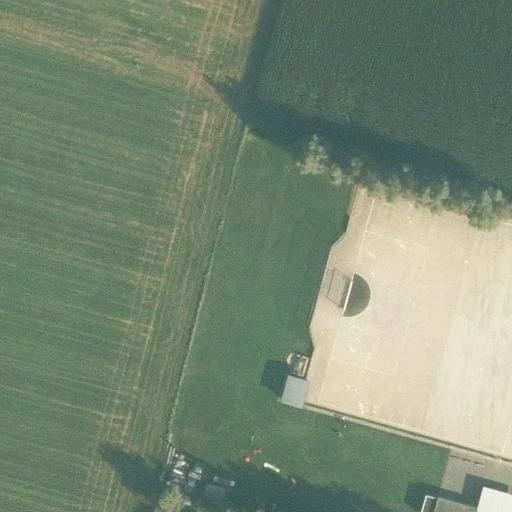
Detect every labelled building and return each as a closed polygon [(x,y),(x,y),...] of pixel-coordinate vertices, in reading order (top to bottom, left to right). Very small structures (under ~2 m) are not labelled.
[(281,402),(303,407),(311,378),(288,372),(281,402)] [(494,407),(371,408),(371,423),(407,422),(407,436),(455,435),(455,444),(465,443),(465,435),(474,434),(474,419),(494,419),(494,407)] [(167,461),(182,467),(195,432),(179,426),(167,461)] [(185,453),(185,473),(201,474),(202,454),(185,453)] [(476,507),(437,496),(432,511),(511,511),(511,493),(482,485),(476,507)]
